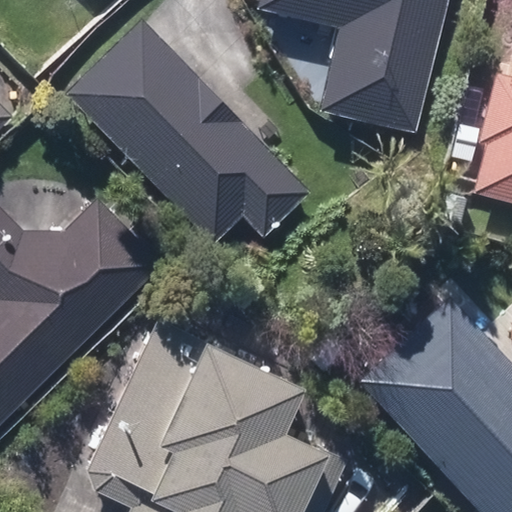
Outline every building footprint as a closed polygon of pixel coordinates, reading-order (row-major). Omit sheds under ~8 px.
[(319,110),(415,134),(446,0),(258,0),(257,5),(338,25),(319,110)] [(66,92),(211,243),(240,215),(261,238),(306,194),(139,23),(66,92)] [(44,57),(57,71),(74,56),(61,41),(44,57)] [(511,80),(494,76),(477,142),(486,145),(473,191),(511,201),(511,80)] [(434,224),(457,231),(465,203),(441,196),(434,224)] [(0,406),(142,267),(78,202),(47,234),(10,233),(0,223),(0,406)] [(357,386),(477,511),(511,511),(511,369),(447,301),(357,386)] [(127,511),(293,511),(323,453),(277,430),(298,389),(161,322),(87,472),(95,495),(128,511),(127,511)] [(309,358),(335,378),(354,355),(328,334),(309,358)]
